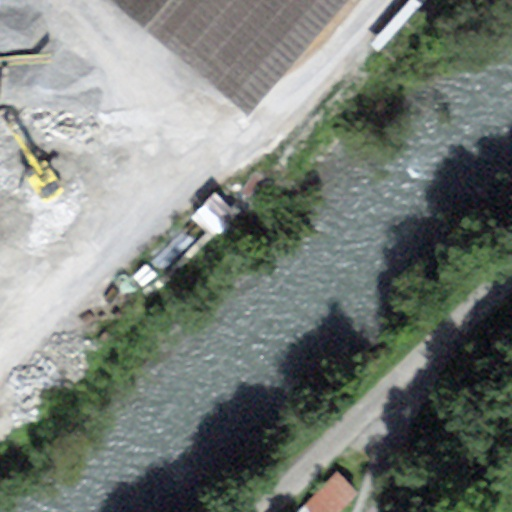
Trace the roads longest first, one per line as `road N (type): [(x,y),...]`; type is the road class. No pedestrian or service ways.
road 1 (track): [(373,0),(0,354)]
road 2 (residential): [(511,280),(264,511)]
